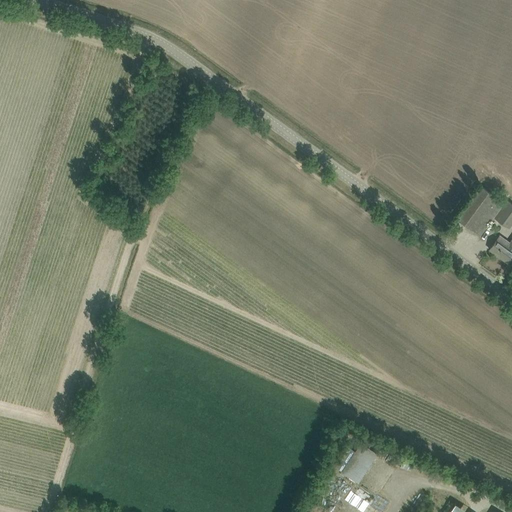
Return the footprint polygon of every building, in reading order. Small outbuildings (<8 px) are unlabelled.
[(479,236),(485,228),(493,217),(509,228),(511,224),(511,203),(507,200),(504,203),(480,185),(462,210),(456,218),(479,236)] [(507,263),(511,256),(511,238),(509,242),(500,235),(495,241),(489,249),(507,263)] [(358,482),(377,453),(361,442),(355,451),(348,447),(335,466),(358,482)] [(359,497),(371,502),(375,490),(363,486),(359,497)] [(350,506),(358,511),(371,511),(373,508),(356,497),(350,506)] [(448,511),(468,511),(454,502),(448,511)]
